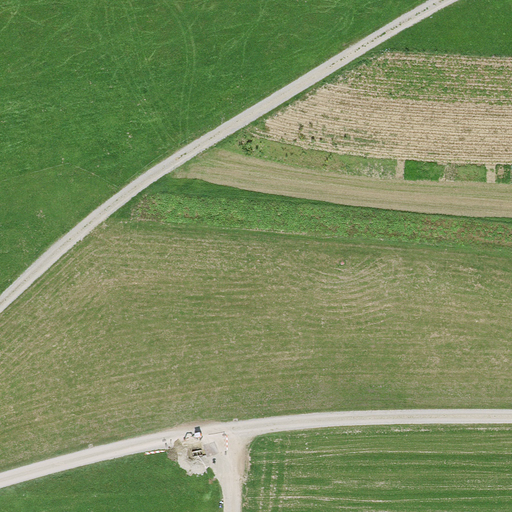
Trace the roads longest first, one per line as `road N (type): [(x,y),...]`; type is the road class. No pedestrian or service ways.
road 1 (track): [(457,0),(266,105),(99,214),(0,306)]
road 2 (track): [(228,511),(227,437),(118,452),(0,488)]
road 3 (track): [(227,437),(326,418),(511,419)]
